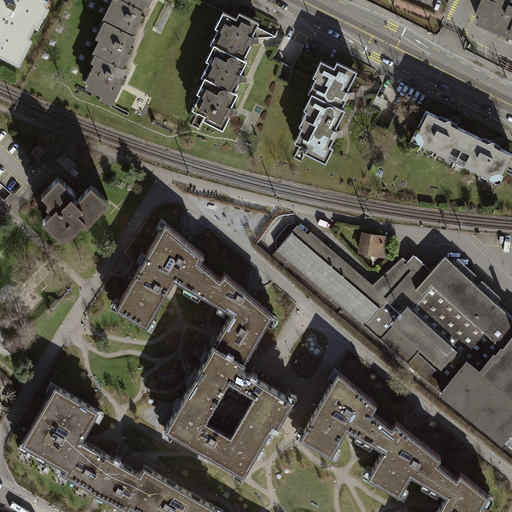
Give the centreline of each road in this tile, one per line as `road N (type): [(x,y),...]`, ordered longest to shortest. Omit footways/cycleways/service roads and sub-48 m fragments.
road 1 (residential): [(511,474),(182,196),(154,190)]
road 2 (tertiary): [(270,0),(511,120)]
road 3 (tertiary): [(511,90),(332,0)]
